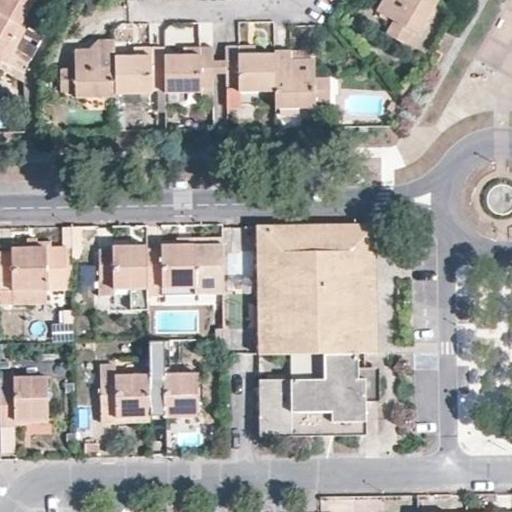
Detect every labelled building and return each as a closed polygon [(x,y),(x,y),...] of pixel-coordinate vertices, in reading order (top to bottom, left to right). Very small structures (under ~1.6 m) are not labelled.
[(32,0),(0,0),(0,12),(19,24),(32,0)] [(381,0),(376,10),(392,18),(386,30),(405,41),(411,29),(417,33),(435,0),(381,0)] [(0,55),(19,24),(0,12),(0,55)] [(114,56),(114,40),(98,39),(98,48),(75,48),(75,68),(59,68),(61,90),(76,89),(76,96),(115,96),(115,92),(114,56)] [(238,45),(225,46),(225,60),(225,73),(225,86),(238,84),(238,91),(275,90),(274,53),(254,54),(239,54),(238,45)] [(255,45),(238,45),(239,54),(254,54),(255,45)] [(212,46),(200,46),(200,55),(182,54),(164,54),(164,86),(164,91),(201,91),(201,86),(213,86),(213,73),(212,59),(212,46)] [(182,46),(182,54),(200,55),(200,46),(182,46)] [(164,47),(150,47),(151,55),(134,56),(114,56),(115,92),(151,91),(151,86),(164,86),(164,54),(164,47)] [(151,55),(150,47),(134,47),(134,56),(151,55)] [(291,50),(274,50),(274,53),(275,90),(275,106),(316,105),(315,100),(330,99),(329,78),(316,77),(315,58),(309,58),(290,59),(291,50)] [(310,50),(291,50),(290,59),(309,58),(310,50)] [(0,68),(22,80),(22,70),(0,58),(0,68)] [(225,60),(212,59),(213,73),(225,73),(225,60)] [(238,106),(238,91),(238,84),(225,86),(225,106),(238,106)] [(375,224),(363,225),(363,242),(363,262),(364,306),(364,351),(377,351),(376,306),(375,224)] [(363,242),(363,225),(257,226),(259,352),(324,351),(358,351),(364,351),(364,306),(363,262),(363,242)] [(11,248),(54,247),(54,242),(36,242),(36,239),(27,239),(28,243),(11,243),(11,248)] [(221,244),(177,244),(161,245),(161,249),(146,248),(147,287),(147,294),(162,294),(161,287),(195,287),(195,294),(222,294),(221,244)] [(146,248),(146,245),(113,246),(112,249),(99,249),(99,295),(113,295),(113,288),(147,287),(146,248)] [(72,289),(71,247),(54,247),(11,248),(11,252),(0,251),(0,289),(45,289),(72,289)] [(147,294),(147,287),(113,288),(113,295),(129,294),(129,302),(147,302),(147,294)] [(45,289),(0,289),(0,303),(45,303),(45,289)] [(358,351),(324,351),(325,378),(260,379),(260,435),(366,434),(366,409),(365,399),(365,379),(358,379),(358,368),(358,351)] [(170,358),(148,359),(148,375),(149,415),(198,415),(198,373),(170,373),(170,358)] [(149,415),(148,375),(116,375),(115,364),(101,364),(102,423),(116,422),(115,416),(149,415)] [(378,368),(358,368),(358,379),(365,379),(365,399),(378,399),(378,385),(378,368)] [(15,371),(0,372),(0,425),(14,425),(15,420),(47,420),(47,375),(15,376),(15,371)]
